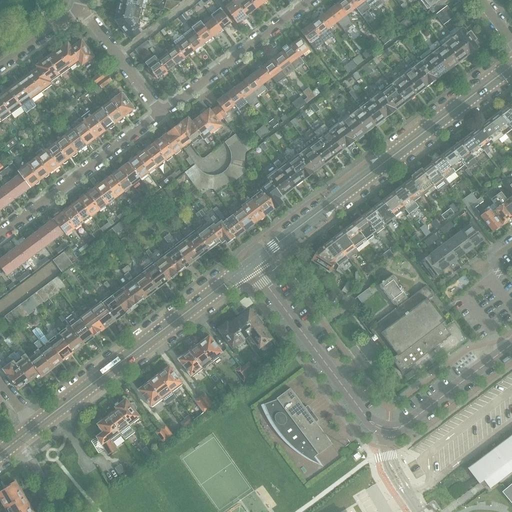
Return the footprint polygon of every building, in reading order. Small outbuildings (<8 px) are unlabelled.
[(141,4),(142,0),(120,0),(119,3),(141,8),(148,10),(149,7),(144,6),(145,5),(141,4)] [(170,10),(181,2),(167,0),(166,0),(164,8),(170,10)] [(246,17),(238,5),(234,0),(224,8),(228,12),(237,24),(246,17)] [(247,0),(244,0),(243,1),(241,0),(234,0),(238,5),(246,17),(255,10),(247,0)] [(247,0),(255,10),(264,3),(262,0),(247,0)] [(346,15),(355,8),(349,0),(341,0),(337,3),(346,15)] [(440,0),(420,0),(427,9),(428,8),(432,14),(444,5),(440,0)] [(138,20),(141,8),(119,3),(119,4),(117,5),(116,8),(118,10),(117,15),(138,20)] [(337,3),(328,10),(337,22),(344,31),(353,24),(346,15),(337,3)] [(405,12),(411,7),(409,4),(407,6),(404,3),(400,6),(405,12)] [(439,20),(451,11),(447,6),(440,11),(435,15),(439,20)] [(220,9),(211,16),(213,19),(222,30),(231,23),(222,12),(220,9)] [(327,29),(337,22),(328,10),(319,17),(327,29)] [(446,23),(454,16),(451,11),(439,20),(443,25),(446,23)] [(137,23),(138,20),(117,15),(115,20),(116,21),(115,22),(117,25),(119,26),(127,35),(131,40),(142,31),(140,28),(138,30),(137,28),(139,26),(137,23)] [(330,33),(327,29),(319,17),(310,25),(318,36),(319,35),(322,39),(330,33)] [(402,31),(412,24),(407,18),(398,25),(402,31)] [(213,19),(204,26),(213,37),(222,30),(213,19)] [(201,21),(191,28),(191,29),(203,44),(213,37),(204,26),(201,21)] [(310,25),(300,32),(314,49),(323,42),(318,36),(310,25)] [(450,33),(466,55),(469,53),(472,53),(476,50),(476,48),(477,47),(473,43),(477,39),(471,31),(466,34),(464,30),(460,25),(450,33)] [(191,29),(182,35),(186,40),(194,51),(203,44),(191,29)] [(450,33),(449,33),(439,41),(442,44),(456,63),(459,60),(462,61),(466,58),(466,55),(450,33)] [(182,35),(173,42),(176,47),(185,58),(194,51),(186,40),(182,35)] [(390,40),(386,35),(381,39),(385,44),(390,40)] [(299,57),(309,50),(300,38),(291,46),(299,57)] [(379,43),(375,38),(369,43),(373,48),(379,43)] [(76,42),(70,47),(80,61),(83,65),(93,58),(81,42),(78,44),(76,42)] [(139,55),(148,48),(144,43),(135,50),(139,55)] [(57,51),(69,68),(80,61),(70,47),(67,44),(63,47),(61,47),(57,49),(57,51)] [(415,52),(413,49),(409,44),(406,46),(411,53),(414,53),(415,52),(415,51),(415,52)] [(455,63),(456,63),(442,44),(432,52),(446,71),(449,68),(451,69),(455,66),(455,63)] [(290,64),(299,57),(291,46),(281,53),(290,64)] [(167,54),(175,65),(185,58),(176,47),(167,54)] [(371,48),(362,55),(365,59),(374,52),(371,48)] [(387,57),(391,54),(387,49),(383,52),(387,57)] [(423,57),(420,58),(421,60),(435,78),(439,76),(440,77),(445,73),(445,71),(446,71),(432,52),(430,51),(429,49),(422,55),(423,57)] [(47,58),(47,59),(55,71),(59,76),(59,75),(69,68),(57,51),(53,54),(51,54),(47,56),(47,58)] [(281,53),(272,59),(286,77),(295,71),(290,64),(281,53)] [(167,54),(158,61),(166,72),(175,65),(167,54)] [(357,66),(364,61),(359,54),(352,60),(357,66)] [(154,56),(145,63),(157,79),(162,75),(164,76),(167,73),(166,72),(158,61),(154,56)] [(37,66),(38,69),(49,83),(59,76),(55,71),(47,59),(42,62),(41,61),(37,64),(37,66)] [(272,59),(263,66),(271,78),(276,84),(286,77),(272,59)] [(435,79),(435,78),(421,60),(411,68),(425,86),(428,84),(430,85),(435,81),(435,79)] [(347,73),(356,66),(352,61),(343,68),(347,73)] [(368,75),(372,73),(365,65),(362,67),(368,75)] [(271,78),(263,66),(253,73),(262,85),(271,78)] [(424,87),(425,86),(411,68),(405,72),(404,70),(399,74),(401,76),(415,94),(418,91),(420,92),(425,89),(424,87)] [(29,75),(29,76),(41,92),(50,85),(49,83),(38,69),(34,71),(32,71),(29,73),(29,75)] [(107,76),(103,71),(90,80),(94,86),(98,83),(107,76)] [(361,78),(359,75),(357,72),(352,75),(356,81),(361,78)] [(264,87),(262,85),(253,73),(244,80),(257,97),(266,90),(264,87)] [(19,82),(18,83),(30,99),(31,99),(41,92),(29,76),(24,79),(23,78),(19,80),(19,82)] [(111,82),(111,81),(107,76),(98,83),(102,88),(111,82)] [(414,94),(415,94),(401,76),(390,83),(404,102),(408,99),(410,100),(414,97),(414,94)] [(257,97),(244,80),(235,87),(247,103),(249,106),(253,103),(251,100),(257,97)] [(9,89),(8,90),(20,107),(26,114),(36,107),(30,99),(18,83),(14,86),(13,85),(9,88),(9,89)] [(86,83),(82,86),(87,92),(89,90),(90,89),(86,83)] [(404,102),(390,83),(385,88),(382,85),(378,88),(380,91),(394,110),(397,107),(399,108),(404,104),(404,102)] [(235,87),(226,94),(238,110),(247,103),(235,87)] [(308,88),(303,92),(308,99),(304,101),(306,104),(315,97),(311,93),(308,88)] [(336,98),(341,94),(335,88),(331,91),(334,94),(336,98)] [(0,98),(11,113),(20,107),(8,90),(4,93),(2,92),(0,93),(0,98)] [(324,102),(334,94),(331,91),(321,98),(324,102)] [(356,103),(359,100),(352,91),(349,93),(356,103)] [(394,110),(380,91),(370,99),(384,118),(387,115),(389,116),(394,112),(394,110)] [(132,110),(134,109),(122,93),(117,97),(114,93),(108,97),(112,101),(124,117),(127,114),(129,115),(132,113),(132,110)] [(238,110),(226,94),(216,101),(219,105),(215,108),(222,118),(226,115),(225,113),(231,108),(234,113),(238,110)] [(0,119),(1,120),(9,114),(10,114),(11,113),(0,98),(0,119)] [(383,118),(384,118),(370,99),(359,107),(374,125),(377,123),(379,123),(384,120),(383,118)] [(296,100),(291,103),(297,111),(301,107),(296,100)] [(123,118),(124,117),(112,101),(106,105),(102,108),(114,124),(118,121),(120,122),(123,120),(123,118)] [(315,103),(311,106),(316,113),(320,110),(315,103)] [(68,115),(74,110),(71,105),(64,110),(68,115)] [(511,128),(511,127),(511,110),(509,106),(508,106),(506,106),(503,109),(503,110),(499,113),(511,128)] [(373,126),(374,125),(359,107),(349,115),(363,133),(367,131),(368,132),(373,128),(373,126)] [(114,124),(102,108),(96,113),(93,115),(105,131),(108,128),(110,129),(113,127),(114,124)] [(200,116),(200,117),(213,134),(219,129),(220,131),(224,129),(218,121),(222,118),(215,108),(211,111),(204,112),(200,114),(200,116)] [(105,131),(93,115),(90,111),(80,118),(83,122),(95,138),(99,135),(101,136),(104,134),(104,131),(105,131)] [(505,135),(511,130),(511,128),(499,113),(498,114),(497,114),(494,116),(493,117),(489,120),(508,145),(511,142),(505,135)] [(363,133),(349,115),(344,119),(342,116),(337,120),(339,122),(339,123),(353,141),(357,138),(358,139),(363,136),(363,133)] [(194,121),(191,123),(193,124),(194,126),(194,127),(199,134),(202,139),(204,140),(208,137),(213,134),(200,117),(199,117),(197,117),(194,119),(194,121)] [(180,125),(179,125),(183,130),(184,130),(186,132),(186,134),(193,143),(198,140),(199,141),(202,139),(199,134),(194,127),(194,126),(193,124),(191,123),(188,119),(185,121),(183,120),(180,122),(180,125)] [(273,128),(277,124),(273,119),(269,123),(273,128)] [(294,119),(291,122),(296,129),(300,126),(294,119)] [(46,130),(53,124),(50,120),(43,126),(46,130)] [(506,146),(508,145),(489,120),(485,123),(484,123),(481,126),(481,127),(480,127),(493,144),(498,140),(501,143),(503,142),(506,146)] [(95,139),(95,138),(83,122),(78,126),(76,123),(72,126),(74,129),(86,145),(90,142),(92,143),(95,141),(95,139)] [(339,123),(333,127),(330,122),(325,125),(329,130),(343,149),(346,146),(348,147),(353,143),(352,141),(353,141),(339,123)] [(171,131),(170,131),(174,136),(175,137),(177,139),(177,140),(182,147),(184,150),(187,148),(189,147),(193,143),(186,134),(186,132),(184,130),(183,130),(179,125),(177,127),(176,127),(173,129),(171,131)] [(269,132),(264,126),(255,133),(260,139),(269,132)] [(493,144),(480,127),(479,128),(478,128),(475,130),(474,132),(470,135),(483,152),(483,151),(490,159),(493,157),(486,149),(493,144)] [(86,145),(74,129),(65,136),(77,152),(80,150),(82,150),(86,148),(86,145)] [(342,149),(343,149),(329,130),(318,138),(332,156),(336,154),(338,155),(342,151),(342,149)] [(162,138),(166,143),(167,143),(169,145),(168,147),(173,153),(175,155),(180,151),(179,149),(182,147),(177,140),(177,139),(175,137),(174,136),(170,131),(167,134),(165,133),(162,135),(162,138)] [(274,134),(270,138),(275,145),(280,141),(274,134)] [(235,135),(231,138),(225,143),(229,147),(233,144),(239,139),(235,135)] [(473,159),(483,152),(470,135),(466,138),(465,138),(462,140),(461,141),(461,142),(473,159)] [(77,152),(65,136),(55,143),(67,159),(71,157),(73,157),(76,155),(77,152)] [(332,156),(318,138),(316,136),(306,143),(308,146),(322,164),(325,162),(327,163),(332,159),(332,157),(332,156)] [(253,147),(245,137),(240,141),(244,147),(247,151),(253,147)] [(13,138),(3,145),(5,147),(7,151),(17,144),(13,138)] [(154,144),(153,144),(157,149),(159,149),(160,152),(160,153),(165,160),(166,161),(172,157),(170,155),(173,153),(168,147),(169,145),(167,143),(166,143),(162,138),(159,140),(157,139),(154,142),(154,144)] [(244,147),(240,141),(239,139),(233,144),(229,147),(230,151),(244,147)] [(264,152),(268,149),(263,142),(259,145),(264,152)] [(455,146),(451,149),(464,166),(466,169),(467,170),(477,163),(473,159),(461,142),(460,143),(459,142),(456,145),(455,146)] [(67,159),(55,143),(46,150),(58,166),(62,164),(64,164),(67,162),(67,159)] [(322,164),(308,146),(306,143),(296,151),(298,154),(312,172),(315,170),(317,170),(322,167),(322,165),(322,164)] [(145,151),(149,156),(150,156),(152,158),(152,159),(156,166),(158,168),(163,164),(162,162),(165,160),(160,153),(160,152),(159,149),(157,149),(153,144),(150,147),(148,146),(145,148),(145,151)] [(245,153),(247,151),(244,147),(230,151),(231,156),(245,154),(245,153)] [(454,173),(464,166),(451,149),(447,152),(446,152),(443,155),(442,156),(442,157),(454,173)] [(58,166),(46,150),(37,158),(48,173),(52,170),(55,171),(58,169),(58,166)] [(137,155),(137,157),(140,162),(142,162),(143,164),(143,166),(148,172),(149,174),(155,170),(153,168),(156,166),(152,159),(152,158),(150,156),(149,156),(145,151),(142,153),(140,152),(137,155)] [(311,172),(312,172),(298,154),(288,161),(302,180),(305,177),(307,178),(312,175),(311,172)] [(129,163),(128,163),(132,168),(133,168),(135,171),(135,172),(140,179),(141,180),(147,176),(145,174),(148,172),(143,166),(143,164),(142,162),(140,162),(137,157),(134,159),(132,158),(129,160),(129,163)] [(457,177),(454,173),(442,157),(441,157),(439,157),(436,159),(436,161),(432,164),(445,180),(446,180),(449,184),(457,177)] [(48,176),(48,173),(37,158),(31,162),(28,164),(40,180),(43,177),(46,178),(48,176)] [(245,161),(237,160),(231,160),(230,164),(236,166),(246,169),(244,167),(245,161)] [(301,180),(302,180),(288,161),(277,169),(291,188),(295,185),(297,186),(301,182),(301,180)] [(120,169),(120,170),(124,174),(125,175),(127,177),(127,178),(132,185),(133,187),(138,183),(137,181),(140,179),(135,172),(135,171),(133,168),(132,168),(128,163),(126,165),(123,164),(120,167),(120,169)] [(39,181),(40,180),(28,164),(18,171),(20,174),(30,187),(34,184),(36,185),(39,183),(39,181)] [(246,169),(236,166),(230,164),(228,168),(233,171),(240,176),(247,171),(246,169)] [(423,170),(422,171),(434,187),(438,192),(448,184),(445,180),(432,164),(428,167),(427,167),(423,169),(423,170)] [(198,170),(195,165),(185,173),(188,178),(198,170)] [(240,176),(233,171),(228,168),(226,171),(229,175),(234,180),(240,176)] [(291,188),(277,169),(267,177),(268,178),(270,181),(281,196),(284,193),(286,194),(291,190),(291,188)] [(112,176),(115,181),(117,181),(118,183),(118,185),(123,191),(124,193),(130,189),(129,187),(132,185),(127,178),(127,177),(125,175),(124,174),(120,170),(117,172),(115,171),(112,173),(112,176)] [(202,173),(201,173),(198,170),(188,178),(193,184),(202,173)] [(234,180),(229,175),(226,171),(222,174),(225,179),(229,184),(234,180)] [(427,192),(434,187),(422,171),(421,172),(420,172),(412,178),(413,179),(425,195),(428,193),(427,192)] [(175,173),(174,172),(166,178),(169,182),(177,176),(175,173)] [(198,191),(205,175),(202,173),(193,184),(198,191)] [(21,194),(30,187),(20,174),(11,181),(21,194)] [(229,184),(225,179),(222,174),(218,175),(220,181),(222,189),(229,184)] [(207,188),(209,176),(205,175),(198,191),(199,191),(203,188),(207,188)] [(222,189),(220,181),(218,175),(214,176),(214,191),(216,194),(222,189)] [(104,182),(103,182),(107,187),(108,187),(110,189),(110,191),(115,197),(116,199),(121,195),(120,193),(123,191),(118,185),(118,183),(117,181),(115,181),(112,176),(109,178),(107,177),(104,179),(104,182)] [(425,195),(413,179),(412,178),(404,184),(404,186),(403,186),(415,202),(420,198),(421,198),(425,195)] [(11,202),(21,194),(11,181),(2,189),(11,202)] [(283,198),(281,196),(270,181),(260,189),(262,192),(274,209),(282,203),(280,200),(283,198)] [(96,188),(95,188),(99,193),(100,193),(102,195),(102,197),(107,203),(108,205),(113,201),(112,200),(115,197),(110,191),(110,189),(108,187),(107,187),(103,182),(101,184),(98,183),(96,185),(96,188)] [(152,195),(160,189),(158,186),(149,191),(152,195)] [(408,207),(415,202),(403,186),(402,187),(400,186),(397,189),(397,191),(393,194),(405,210),(408,207)] [(87,194),(87,195),(90,199),(92,200),(94,202),(93,203),(98,210),(100,212),(105,208),(103,206),(107,203),(102,197),(102,195),(100,193),(99,193),(95,188),(95,189),(93,190),(90,189),(87,192),(87,194)] [(169,188),(165,191),(172,200),(175,197),(169,188)] [(0,206),(2,209),(11,202),(2,189),(0,189),(0,206)] [(269,212),(274,209),(262,192),(252,199),(263,214),(266,212),(269,212)] [(495,196),(511,218),(511,217),(511,199),(511,197),(506,200),(501,192),(497,195),(495,196)] [(401,213),(405,210),(393,194),(389,197),(387,196),(384,199),(384,200),(383,201),(395,217),(400,213),(401,213)] [(462,200),(466,206),(467,207),(472,204),(475,201),(470,194),(462,200)] [(79,200),(78,201),(82,206),(83,206),(85,208),(85,210),(90,216),(91,218),(96,214),(95,213),(96,212),(98,210),(93,203),(94,202),(92,200),(90,199),(87,195),(84,196),(83,196),(82,196),(79,198),(79,200)] [(511,218),(495,196),(492,199),(490,200),(496,208),(491,212),(501,225),(511,218)] [(480,197),(475,201),(472,204),(467,207),(475,218),(479,215),(474,208),(483,201),(480,197)] [(264,216),(263,214),(252,199),(242,207),(253,222),(256,220),(259,220),(264,216)] [(70,207),(74,212),(75,212),(77,214),(77,216),(82,222),(83,224),(88,221),(87,219),(90,216),(85,210),(85,208),(83,206),(82,206),(78,201),(76,202),(74,201),(71,204),(71,206),(70,207)] [(374,208),(373,208),(385,224),(386,225),(391,221),(396,218),(395,217),(383,201),(379,204),(377,204),(374,206),(374,208)] [(450,206),(455,214),(459,211),(453,204),(450,206)] [(63,212),(62,213),(66,218),(67,218),(69,220),(69,222),(74,229),(75,230),(80,227),(79,225),(82,222),(77,216),(77,214),(75,212),(74,212),(70,207),(68,208),(66,207),(63,210),(63,212)] [(254,224),(253,222),(242,207),(232,214),(243,229),(246,227),(249,228),(254,224)] [(218,217),(221,214),(217,208),(213,211),(218,217)] [(364,216),(375,232),(376,233),(386,225),(385,224),(373,208),(369,212),(367,211),(364,214),(364,216)] [(450,208),(441,215),(444,220),(453,213),(450,208)] [(501,225),(491,212),(488,208),(479,215),(493,232),(500,226),(501,225)] [(55,219),(54,219),(64,232),(67,237),(72,233),(70,231),(74,229),(69,222),(69,220),(67,218),(66,218),(62,213),(60,215),(58,214),(55,216),(55,219)] [(244,231),(243,229),(232,214),(222,222),(233,237),(236,235),(239,235),(244,231)] [(372,234),(375,232),(364,216),(359,219),(357,219),(354,221),(354,223),(365,239),(367,241),(373,236),(372,234)] [(55,239),(64,232),(54,219),(45,226),(55,239)] [(222,222),(221,222),(220,220),(214,225),(213,224),(209,226),(207,224),(220,241),(221,244),(225,241),(226,243),(227,242),(229,243),(232,240),(232,239),(233,238),(234,239),(235,239),(233,237),(222,222)] [(435,220),(431,223),(436,229),(440,226),(435,220)] [(122,221),(112,229),(116,234),(126,227),(122,221)] [(476,231),(479,229),(473,221),(469,223),(471,225),(462,231),(473,246),(474,248),(480,243),(479,242),(482,240),(476,231)] [(102,233),(111,226),(108,223),(100,229),(102,233)] [(344,231),(356,247),(359,251),(369,244),(367,241),(365,239),(354,223),(349,227),(348,227),(344,229),(344,231)] [(216,244),(220,241),(207,224),(204,227),(202,225),(195,231),(209,248),(210,248),(211,248),(217,245),(216,244)] [(426,237),(430,234),(424,225),(420,228),(426,237)] [(45,246),(55,239),(45,226),(35,233),(45,246)] [(94,239),(102,233),(100,229),(92,235),(94,239)] [(205,251),(209,248),(195,231),(185,239),(198,257),(199,256),(201,256),(204,254),(204,252),(205,251)] [(356,247),(344,231),(339,235),(337,234),(334,237),(334,239),(333,239),(345,254),(356,247)] [(470,248),(473,246),(462,231),(454,238),(465,252),(464,252),(466,254),(471,250),(470,248)] [(36,253),(45,246),(35,233),(26,240),(36,253)] [(88,244),(94,239),(92,235),(84,241),(86,244),(88,247),(89,246),(88,244)] [(403,238),(399,242),(403,247),(407,244),(403,238)] [(461,255),(464,252),(465,252),(454,238),(446,244),(457,258),(456,258),(457,260),(463,256),(461,255)] [(197,257),(198,257),(185,239),(174,247),(187,264),(191,262),(192,262),(192,261),(194,262),(197,259),(197,257)] [(324,244),(323,246),(335,262),(338,267),(349,259),(345,254),(333,239),(329,242),(327,242),(324,244)] [(26,260),(36,253),(26,240),(17,247),(26,260)] [(65,243),(64,243),(62,240),(58,243),(60,246),(63,250),(68,247),(65,243)] [(80,253),(88,247),(86,244),(78,250),(80,253)] [(453,261),(456,258),(457,258),(446,244),(438,250),(448,264),(448,265),(449,266),(454,262),(453,261)] [(58,254),(63,250),(60,246),(55,250),(58,254)] [(335,262),(323,246),(319,249),(317,252),(316,252),(312,257),(313,258),(311,261),(312,261),(312,260),(321,265),(320,267),(319,266),(319,267),(329,273),(335,262)] [(17,267),(26,260),(17,247),(7,255),(17,267)] [(184,267),(187,264),(174,247),(164,254),(177,273),(178,272),(180,272),(183,270),(183,268),(184,268),(184,267)] [(445,267),(448,265),(448,264),(438,250),(429,256),(441,272),(446,268),(445,267)] [(441,272),(429,256),(426,252),(414,261),(424,274),(427,271),(432,278),(441,272)] [(68,259),(67,258),(63,253),(53,261),(57,266),(58,267),(68,259)] [(176,273),(177,273),(164,254),(153,262),(166,280),(170,277),(170,278),(171,277),(173,277),(176,275),(176,273)] [(7,275),(17,267),(7,255),(0,259),(0,265),(4,271),(7,275)] [(63,274),(73,266),(68,259),(58,267),(63,274)] [(373,269),(380,264),(377,259),(370,265),(373,269)] [(163,283),(166,280),(153,262),(143,270),(156,288),(157,288),(159,288),(162,286),(162,284),(163,283)] [(368,265),(363,269),(366,274),(371,270),(368,265)] [(132,279),(127,273),(124,268),(121,270),(125,275),(124,275),(129,282),(122,287),(135,304),(136,303),(138,304),(141,302),(141,299),(142,299),(142,298),(145,296),(132,278),(132,279)] [(156,289),(156,288),(143,270),(132,278),(145,296),(149,293),(149,294),(150,293),(152,293),(155,291),(156,289)] [(408,295),(404,290),(392,275),(378,285),(394,306),(395,305),(397,308),(408,299),(406,297),(408,295)] [(60,289),(65,285),(58,277),(53,281),(60,289)] [(59,290),(60,289),(53,281),(48,285),(55,294),(59,291),(59,290)] [(346,294),(351,285),(347,283),(341,291),(346,294)] [(50,298),(55,294),(48,285),(43,289),(50,298)] [(428,300),(433,296),(425,286),(408,299),(397,308),(369,329),(373,334),(378,330),(380,332),(393,349),(388,353),(386,351),(385,351),(401,373),(450,336),(441,324),(444,322),(428,300)] [(135,305),(135,304),(122,287),(111,294),(124,311),(128,309),(129,309),(131,309),(134,307),(135,305)] [(45,302),(50,298),(43,289),(37,293),(45,302)] [(361,303),(370,296),(366,290),(357,297),(361,303)] [(124,311),(111,294),(109,291),(105,294),(107,297),(101,302),(114,320),(115,319),(117,320),(120,317),(120,315),(121,315),(121,314),(124,311)] [(43,303),(45,302),(37,293),(32,297),(39,305),(42,302),(43,303)] [(33,309),(39,305),(32,297),(27,301),(33,309)] [(32,310),(33,309),(27,301),(21,305),(29,314),(33,311),(32,310)] [(101,302),(90,311),(103,328),(107,325),(108,325),(110,325),(113,323),(113,321),(114,320),(101,302)] [(23,318),(29,314),(21,305),(16,309),(23,318)] [(22,319),(23,318),(16,309),(12,312),(18,321),(22,318),(22,319)] [(259,347),(271,339),(249,310),(238,319),(237,319),(250,336),(251,336),(259,347)] [(100,330),(103,328),(90,311),(80,318),(93,336),(94,335),(96,336),(99,334),(99,331),(100,331),(100,330)] [(12,325),(18,321),(12,312),(6,317),(12,325)] [(69,327),(82,344),(83,343),(86,344),(89,341),(89,338),(93,336),(80,318),(75,312),(72,315),(71,315),(73,317),(66,323),(69,327)] [(237,319),(238,319),(236,316),(219,329),(233,349),(250,336),(237,319)] [(61,360),(48,342),(37,327),(32,331),(39,340),(33,344),(38,350),(51,368),(51,367),(54,368),(57,365),(57,362),(61,360)] [(79,346),(82,344),(69,327),(59,335),(72,352),(72,351),(75,352),(78,349),(79,346)] [(68,354),(72,352),(59,335),(48,342),(61,360),(62,359),(65,360),(68,357),(68,354)] [(199,344),(212,362),(223,354),(209,337),(204,340),(203,340),(200,342),(199,344)] [(40,375),(28,358),(17,344),(14,346),(17,351),(16,351),(22,358),(14,363),(28,382),(35,377),(37,378),(40,375)] [(191,350),(189,352),(203,369),(212,362),(199,344),(198,345),(196,345),(193,347),(193,348),(192,349),(192,350),(191,350)] [(281,344),(277,347),(281,352),(285,349),(281,344)] [(47,370),(51,368),(38,350),(28,358),(40,375),(42,377),(47,373),(47,370)] [(189,352),(188,350),(178,358),(192,377),(203,369),(189,352)] [(28,382),(14,363),(5,351),(2,354),(10,364),(3,369),(18,389),(19,388),(20,388),(28,382)] [(248,378),(253,375),(249,363),(241,369),(248,378)] [(182,384),(179,380),(168,365),(157,373),(158,375),(172,393),(182,384)] [(248,378),(241,369),(240,367),(235,370),(244,382),(248,378)] [(412,370),(403,376),(407,380),(415,374),(412,370)] [(171,393),(172,393),(158,375),(155,378),(153,378),(150,380),(150,381),(149,382),(162,400),(166,405),(176,398),(171,393)] [(152,408),(162,400),(149,382),(148,383),(146,383),(143,385),(144,386),(139,390),(152,408)] [(306,407),(305,408),(290,389),(274,401),(264,405),(265,408),(266,411),(268,414),(269,417),(271,420),(272,423),(274,425),(276,428),(277,431),(279,433),(282,437),(283,438),(286,441),(287,443),(290,445),(293,448),(299,453),(303,456),(310,460),(319,465),(320,465),(314,458),(332,445),(316,423),(317,422),(306,407)] [(203,395),(199,398),(208,410),(212,406),(203,395)] [(199,398),(194,401),(203,413),(208,410),(199,398)] [(132,403),(130,404),(126,400),(125,400),(123,400),(120,402),(120,404),(116,407),(117,410),(129,426),(140,418),(135,412),(137,410),(137,408),(134,403),(132,403)] [(109,417),(108,417),(125,439),(134,432),(129,426),(117,410),(114,413),(113,412),(111,412),(109,414),(108,416),(109,417)] [(189,415),(184,419),(188,425),(190,423),(193,421),(189,415)] [(104,432),(97,437),(108,455),(115,451),(116,451),(112,444),(112,443),(122,436),(108,417),(104,420),(103,420),(101,420),(99,422),(99,423),(99,424),(98,425),(104,432)] [(164,425),(160,429),(168,439),(172,436),(173,435),(165,425),(164,425)] [(160,429),(155,432),(162,443),(168,439),(160,429)] [(511,434),(467,468),(479,484),(484,480),(485,483),(486,483),(490,489),(491,489),(488,486),(489,485),(494,483),(498,480),(499,479),(504,477),(510,469),(511,468),(511,434)] [(120,465),(115,468),(119,474),(124,471),(120,465)] [(0,498),(6,508),(24,497),(15,481),(6,487),(7,488),(0,491),(0,498)] [(511,483),(505,489),(502,492),(511,504),(511,483)] [(28,502),(25,497),(24,497),(6,508),(7,511),(22,511),(30,507),(28,502)]
